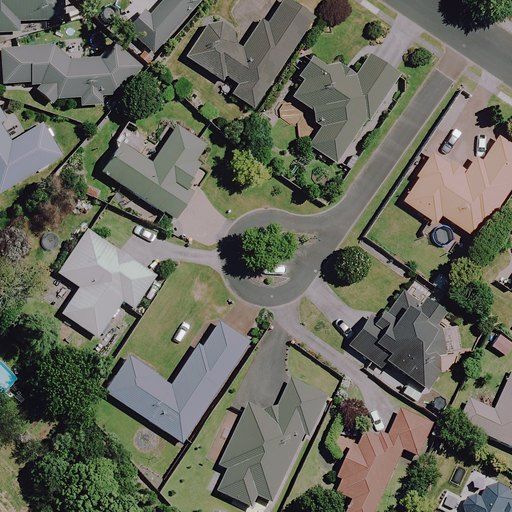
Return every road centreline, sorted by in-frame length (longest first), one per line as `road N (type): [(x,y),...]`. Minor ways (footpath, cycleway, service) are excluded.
road 1 (residential): [(335,229),(472,38)]
road 2 (residential): [(335,229),(241,226),(230,262),(237,282),(252,293),(293,290)]
